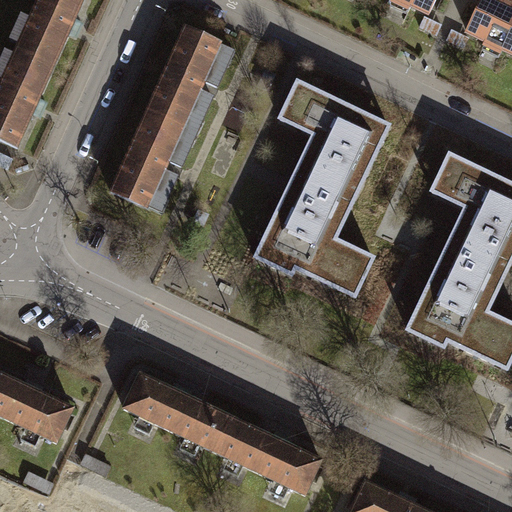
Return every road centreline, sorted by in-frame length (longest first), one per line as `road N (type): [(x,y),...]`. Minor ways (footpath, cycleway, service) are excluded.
road 1 (residential): [(32,254),(83,291),(511,493)]
road 2 (residential): [(212,0),(511,141)]
road 3 (residential): [(32,254),(142,0)]
road 4 (track): [(157,511),(68,479),(144,320)]
